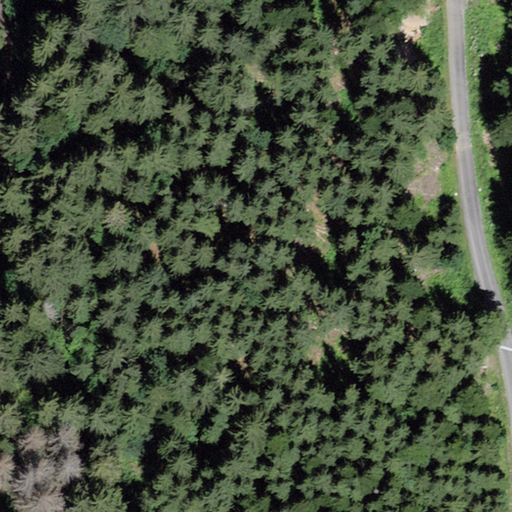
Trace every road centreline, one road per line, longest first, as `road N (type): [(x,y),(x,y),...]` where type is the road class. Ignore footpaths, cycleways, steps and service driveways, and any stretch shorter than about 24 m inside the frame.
road 1 (unclassified): [(454,0),(472,215),(511,378)]
road 2 (track): [(0,3),(14,90),(0,151)]
